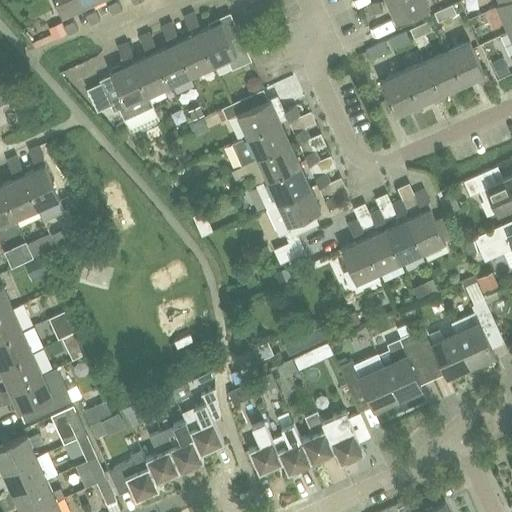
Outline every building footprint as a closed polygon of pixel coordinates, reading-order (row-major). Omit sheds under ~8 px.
[(84,4),(82,0),(55,0),(62,14),(84,4)] [(118,0),(113,0),(107,3),(112,14),(123,9),(118,0)] [(383,8),(378,0),(373,0),(368,3),(372,13),(383,8)] [(386,0),(396,20),(429,5),(426,0),(386,0)] [(511,0),(508,0),(500,4),(495,6),(507,31),(511,28),(511,0)] [(456,12),(452,3),(435,11),(439,20),(456,12)] [(90,24),(101,19),(96,8),(85,13),(90,24)] [(194,11),(183,16),(188,27),(199,22),(194,11)] [(68,34),(79,29),(74,18),(63,23),(68,33),(68,34)] [(229,36),(222,20),(199,31),(214,63),(229,57),(233,66),(251,58),(239,31),(229,36)] [(427,20),(410,28),(414,37),(431,29),(427,20)] [(172,21),(161,26),(166,37),(177,32),(172,21)] [(63,22),(49,28),(52,34),(54,39),(68,33),(63,23),(63,22)] [(392,47),(410,39),(406,30),(388,38),(392,47)] [(150,31),(139,36),(144,47),(155,42),(150,31)] [(199,31),(177,41),(192,73),(214,63),(199,31)] [(469,39),(446,50),(461,82),(464,81),(475,76),(478,82),(489,77),(484,67),(482,68),(469,39)] [(370,57),(388,49),(384,40),(366,48),(370,57)] [(122,57),(121,61),(122,63),(112,68),(113,70),(111,71),(112,75),(101,80),(114,108),(120,106),(125,117),(153,104),(148,93),(133,61),(130,53),(132,52),(128,41),(117,46),(122,57)] [(192,73),(177,41),(155,51),(170,83),(192,73)] [(461,82),(446,50),(424,60),(439,92),(442,91),(453,86),(456,92),(467,87),(464,81),(461,82)] [(148,93),(170,83),(155,51),(133,61),(148,93)] [(424,60),(402,70),(417,102),(419,102),(431,96),(434,102),(444,97),(442,91),(439,92),(424,60)] [(417,102),(402,70),(380,81),(395,113),(410,106),(412,112),(422,108),(419,102),(417,102)] [(268,99),(263,88),(222,106),(227,118),(237,113),(247,135),(280,120),(287,117),(289,120),(300,115),(295,105),(284,110),(281,107),(276,96),(270,98),(268,99)] [(247,135),(232,142),(243,164),(258,158),(258,157),(290,142),(280,120),(247,135)] [(305,127),(294,132),(299,142),(310,137),(305,127)] [(178,135),(175,128),(168,132),(171,138),(178,135)] [(300,164),(290,142),(258,157),(258,158),(268,179),(300,164)] [(43,156),(38,145),(28,150),(32,160),(43,156)] [(315,149),(304,154),(309,164),(320,159),(315,149)] [(20,166),(16,155),(5,160),(10,170),(20,166)] [(300,164),(268,179),(256,185),(266,207),(310,186),(300,164)] [(44,166),(21,176),(36,208),(58,198),(44,166)] [(511,173),(496,181),(489,167),(463,179),(469,193),(479,189),(483,199),(491,195),(498,211),(511,204),(511,173)] [(330,181),(325,171),(314,176),(319,187),(330,181)] [(21,176),(0,184),(0,186),(14,218),(36,208),(21,176)] [(0,186),(0,224),(14,218),(0,186)] [(321,209),(310,186),(266,207),(279,234),(284,232),(288,240),(273,247),(280,262),(284,260),(286,264),(306,254),(297,233),(319,223),(314,212),(321,209)] [(414,192),(419,203),(429,198),(424,187),(414,192)] [(336,193),(324,198),(329,208),(340,203),(336,193)] [(447,213),(454,210),(447,195),(440,199),(447,213)] [(402,197),(391,202),(396,213),(407,209),(402,197)] [(380,207),(370,212),(375,223),(385,219),(380,207)] [(407,217),(422,249),(445,239),(435,218),(430,207),(425,209),(407,217)] [(407,217),(385,227),(400,260),(422,249),(407,217)] [(363,229),(358,218),(348,222),(353,233),(363,229)] [(503,251),(511,247),(511,231),(504,235),(500,224),(474,236),(479,247),(485,259),(503,251)] [(68,241),(62,227),(51,232),(57,246),(68,241)] [(385,227),(363,237),(378,270),(400,260),(385,227)] [(378,270),(363,237),(341,248),(356,280),(378,270)] [(25,239),(3,250),(11,266),(33,255),(25,239)] [(0,284),(0,311),(11,307),(0,284)] [(472,304),(475,310),(452,321),(456,330),(471,363),(494,353),(484,330),(497,324),(485,298),(472,304)] [(0,338),(21,329),(11,307),(0,311),(0,338)] [(58,338),(75,331),(65,311),(64,311),(49,317),(58,338)] [(287,351),(327,338),(323,324),(283,338),(287,351)] [(471,363),(456,330),(433,341),(426,325),(412,331),(424,358),(437,352),(447,374),(471,363)] [(0,364),(31,351),(21,329),(0,338),(0,364)] [(387,342),(394,358),(383,364),(398,396),(421,386),(411,364),(424,358),(412,331),(387,342)] [(274,352),(268,340),(253,346),(258,359),(274,352)] [(328,341),(318,346),(323,358),(333,353),(328,341)] [(0,378),(3,377),(8,388),(41,373),(31,351),(0,364),(0,378)] [(292,357),(279,363),(284,374),(297,368),(292,357)] [(366,359),(355,365),(352,358),(339,364),(352,391),(364,385),(374,407),(398,396),(383,364),(371,369),(366,359)] [(63,390),(53,367),(41,373),(8,388),(18,410),(44,399),(48,409),(63,403),(58,392),(63,390)] [(248,381),(254,395),(277,384),(271,371),(248,381)] [(254,395),(248,381),(228,391),(234,404),(254,395)] [(188,427),(199,451),(223,440),(212,418),(219,414),(217,406),(214,396),(213,386),(200,392),(204,401),(192,406),(195,411),(183,416),(184,419),(188,427)] [(169,404),(164,394),(148,401),(153,412),(169,404)] [(87,419),(110,412),(106,400),(83,407),(87,419)] [(144,409),(140,400),(124,408),(133,426),(140,424),(135,414),(144,409)] [(85,432),(82,428),(72,404),(50,414),(55,425),(67,419),(73,432),(75,437),(85,432)] [(329,436),(322,421),(317,409),(304,415),(312,432),(301,437),(311,460),(335,449),(329,436)] [(329,436),(335,449),(340,461),(364,450),(359,439),(371,434),(360,409),(348,414),(346,409),(322,421),(329,436)] [(278,447),(273,436),(265,418),(252,424),(260,440),(248,446),(259,470),(283,459),(278,447)] [(102,419),(92,424),(97,436),(108,431),(102,419)] [(177,465),(178,469),(202,458),(199,451),(188,427),(184,419),(172,424),(173,428),(162,433),(168,445),(177,465)] [(281,425),(284,431),(273,436),(278,447),(283,459),(288,470),(311,460),(301,437),(293,420),(281,425)] [(149,465),(155,480),(178,469),(177,465),(168,445),(162,433),(160,429),(149,435),(156,450),(144,456),(148,463),(149,465)] [(95,455),(85,432),(75,437),(86,459),(95,455)] [(0,467),(1,470),(35,455),(25,433),(0,443),(0,467)] [(45,477),(35,455),(1,470),(11,492),(45,477)] [(95,455),(86,459),(95,480),(105,476),(95,455)] [(136,468),(131,457),(107,468),(118,492),(129,487),(134,498),(158,487),(155,480),(149,465),(148,463),(136,468)] [(113,511),(120,509),(105,476),(95,480),(109,511),(113,511)] [(51,492),(45,477),(11,492),(20,511),(26,511),(65,495),(61,487),(51,492)] [(65,495),(26,511),(60,511),(55,500),(65,496),(65,495)] [(429,506),(424,495),(397,507),(399,511),(449,511),(444,500),(429,506)]
